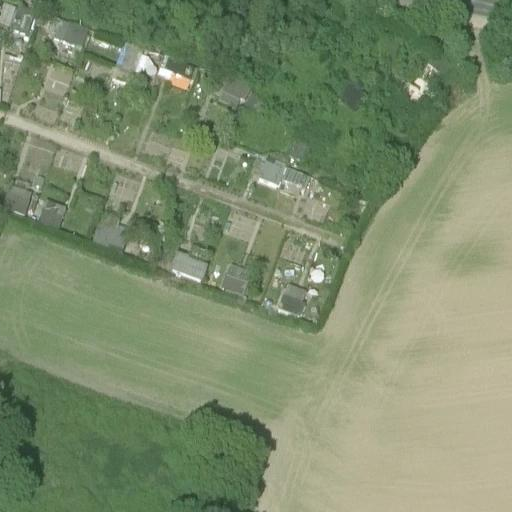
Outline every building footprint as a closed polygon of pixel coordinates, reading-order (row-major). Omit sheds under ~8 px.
[(218,102),(233,111),(241,98),(225,89),(218,102)] [(23,218),(28,201),(6,194),(1,211),(23,218)] [(43,204),(37,225),(56,231),(63,210),(43,204)] [(202,283),(206,265),(172,256),(168,274),(202,283)] [(297,320),(307,294),(286,286),(276,312),(297,320)]
